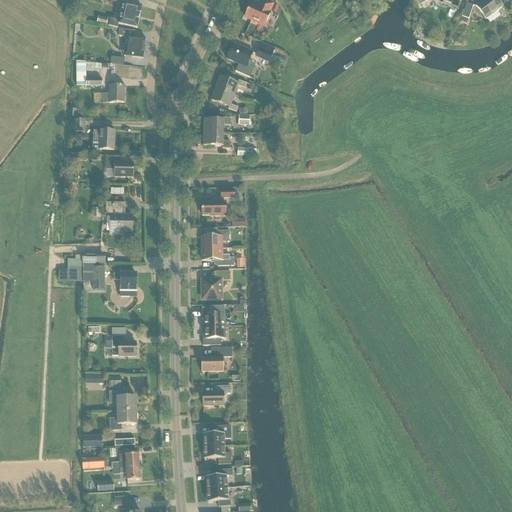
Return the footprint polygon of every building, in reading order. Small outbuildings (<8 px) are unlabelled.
[(269,14),(273,5),(262,0),(261,0),(258,9),(250,5),(245,18),(264,26),(270,14),(269,14)] [(437,0),(439,2),(457,9),(460,0),(437,0)] [(497,0),(486,0),(476,7),(486,20),(503,7),(497,0)] [(118,25),(137,29),(142,7),(123,3),(119,21),(110,19),(108,27),(117,29),(118,25)] [(473,7),(467,5),(462,17),(468,19),(473,7)] [(142,59),(144,39),(133,38),(134,31),(119,30),(118,37),(126,37),(124,52),(132,53),(131,58),(142,59)] [(260,49),(272,54),(274,50),(262,44),(260,49)] [(252,55),(245,51),(245,52),(232,47),(226,60),(238,65),(235,72),(250,78),(255,65),(249,61),(252,55)] [(272,54),(260,49),(256,57),(268,63),(272,54)] [(216,89),(234,96),(238,87),(245,89),(247,84),(239,81),(238,84),(220,77),(216,89)] [(102,87),(102,79),(85,79),(86,86),(86,87),(102,87)] [(109,103),(125,103),(125,87),(108,87),(108,95),(101,95),(101,103),(109,103)] [(234,96),(216,89),(211,101),(229,108),(228,110),(236,113),(238,108),(231,106),(234,96)] [(250,116),(238,116),(238,126),(250,126),(250,116)] [(204,133),(223,134),(223,126),(230,126),(231,119),(223,118),(223,121),(204,120),(204,133)] [(85,120),(74,120),(74,133),(85,133),(85,120)] [(114,151),(115,132),(100,131),(100,132),(94,132),(93,150),(98,150),(114,151)] [(223,134),(204,133),(203,146),(222,147),(222,149),(230,150),(230,142),(223,142),(223,134)] [(133,178),(133,164),(119,164),(120,157),(106,157),(105,170),(114,171),(114,178),(133,178)] [(225,203),(210,203),(210,204),(202,204),(202,216),(210,216),(210,217),(225,217),(225,203)] [(121,216),(121,204),(105,204),(105,212),(111,212),(111,215),(109,215),(109,235),(124,235),(125,232),(132,233),(132,216),(121,216)] [(202,250),(222,249),(221,243),(229,243),(229,232),(217,232),(217,238),(202,238),(202,250)] [(222,249),(202,250),(202,261),(209,261),(217,267),(234,267),(234,258),(229,258),(229,256),(222,256),(222,249)] [(90,265),(103,265),(105,265),(105,253),(82,254),(82,265),(90,265)] [(70,282),(81,282),(81,260),(70,260),(70,282)] [(93,269),(93,283),(105,283),(105,268),(103,268),(103,265),(90,265),(90,269),(93,269)] [(213,274),(215,274),(215,281),(202,281),(202,300),(221,300),(221,282),(230,281),(230,273),(213,273),(213,274)] [(136,293),(136,275),(120,275),(114,275),(114,281),(120,281),(120,293),(136,293)] [(204,316),(204,328),(224,327),(224,315),(217,315),(217,308),(202,309),(202,316),(204,316)] [(225,339),(224,327),(204,328),(204,340),(202,340),(203,347),(221,346),(221,339),(225,339)] [(126,329),(121,329),(111,330),(112,349),(118,349),(118,357),(136,357),(136,344),(126,344),(126,329)] [(216,358),(201,358),(202,373),(223,372),(223,359),(232,359),(232,348),(216,349),(216,358)] [(121,388),(121,378),(109,378),(109,388),(121,388)] [(216,394),(203,394),(203,407),(223,407),(223,395),(230,395),(230,387),(216,388),(216,394)] [(116,412),(136,412),(136,398),(121,398),(121,392),(109,393),(109,405),(116,405),(116,412)] [(136,425),(136,412),(116,412),(116,419),(110,420),(110,432),(121,432),(121,425),(136,425)] [(230,427),(212,428),(212,435),(204,435),(205,448),(224,447),(224,440),(230,440),(230,427)] [(102,448),(102,437),(88,437),(89,448),(102,448)] [(224,447),(205,448),(205,460),(218,460),(218,464),(230,463),(230,454),(224,454),(224,447)] [(138,455),(120,456),(120,464),(112,464),(113,470),(120,469),(126,469),(139,468),(138,455)] [(104,469),(103,459),(89,459),(89,470),(104,469)] [(139,468),(126,469),(127,482),(140,481),(139,468)] [(232,470),(214,471),(215,477),(206,478),(207,491),(227,489),(226,477),(232,477),(232,470)] [(99,492),(115,491),(115,482),(99,483),(99,492)] [(227,489),(207,491),(208,503),(218,502),(218,508),(231,507),(231,501),(228,501),(227,489)] [(114,497),(114,506),(128,505),(128,496),(114,497)]
